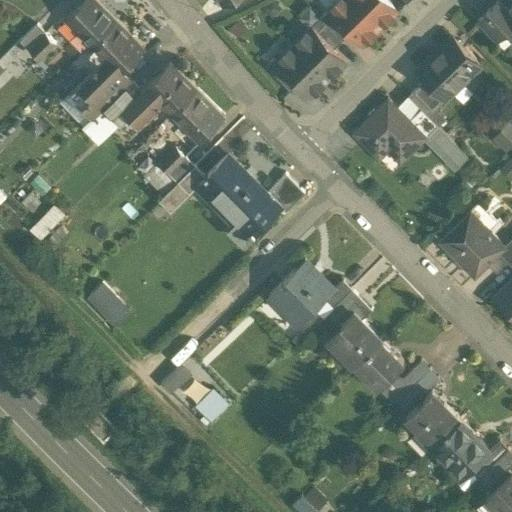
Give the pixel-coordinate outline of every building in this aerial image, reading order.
[(117,18),(99,0),(80,0),(65,14),(81,31),(83,30),(94,41),(117,18)] [(380,27),(353,0),(337,0),(329,9),(351,32),(362,44),(380,27)] [(387,0),(353,0),(380,27),(397,10),(387,0)] [(498,1),(478,21),(497,40),(507,31),(511,35),(511,6),(507,11),(498,1)] [(351,32),(329,9),(320,17),(342,40),(351,32)] [(320,17),(311,26),(334,49),(342,40),(320,17)] [(144,46),(117,18),(94,41),(105,52),(104,53),(107,57),(120,70),(123,67),(144,46)] [(28,45),(29,47),(47,30),(38,21),(21,38),(28,45)] [(334,49),(311,26),(295,43),(328,77),(345,60),(334,49)] [(47,30),(29,47),(39,57),(57,40),(47,30)] [(453,37),(431,58),(430,56),(417,69),(426,78),(445,98),(451,98),(455,94),(454,88),(469,74),(475,74),(479,70),(479,64),(453,37)] [(0,72),(28,45),(21,38),(0,58),(0,72)] [(328,77),(295,43),(277,60),(300,82),(311,94),(328,77)] [(115,94),(132,77),(123,67),(120,70),(107,57),(83,80),(70,93),(93,116),(95,113),(105,104),(115,94)] [(277,60),(274,57),(266,65),(291,91),(300,82),(277,60)] [(197,87),(170,59),(145,84),(161,100),(163,99),(174,110),(197,87)] [(125,104),(142,87),(132,77),(115,94),(125,104)] [(445,98),(426,78),(409,95),(421,108),(428,114),(436,106),(445,98)] [(125,104),(131,111),(143,100),(152,109),(161,100),(145,84),(142,87),(125,104)] [(197,87),(174,110),(185,121),(183,123),(199,139),(224,115),(197,87)] [(125,104),(115,94),(105,104),(113,112),(121,121),(131,111),(125,104)] [(388,97),(353,132),(379,159),(393,144),(406,157),(427,137),(409,119),(388,97)] [(105,104),(95,113),(103,121),(113,112),(105,104)] [(428,114),(438,126),(447,117),(436,106),(428,114)] [(428,114),(421,108),(409,119),(427,137),(438,126),(428,114)] [(113,112),(103,121),(111,130),(121,121),(113,112)] [(99,142),(111,130),(103,121),(95,113),(93,116),(83,125),(99,142)] [(493,138),(507,152),(511,147),(511,125),(509,122),(493,138)] [(187,154),(177,144),(159,161),(169,172),(186,154),(187,154)] [(267,192),(227,152),(206,173),(197,182),(198,183),(237,222),(267,192)] [(195,163),(186,154),(169,172),(178,180),(195,163)] [(511,154),(500,166),(511,178),(511,154)] [(146,175),(164,193),(178,180),(169,172),(159,161),(146,175)] [(195,163),(178,180),(189,192),(198,183),(197,182),(206,173),(195,163)] [(283,176),(267,192),(283,209),(287,213),(304,196),(283,176)] [(171,210),(189,192),(178,180),(164,193),(159,198),(171,210)] [(267,192),(237,222),(231,228),(248,245),(283,209),(267,192)] [(55,206),(35,224),(44,234),(64,215),(55,206)] [(489,236),(468,214),(441,240),(475,275),(488,262),(499,252),(505,246),(504,245),(493,233),(489,236)] [(511,237),(504,245),(505,246),(499,252),(509,262),(511,258),(511,237)] [(499,252),(488,262),(497,273),(509,262),(499,252)] [(297,323),(322,299),(332,289),(304,260),(269,294),(297,323)] [(322,299),(331,308),(353,286),(344,277),(332,289),(322,299)] [(511,277),(494,295),(511,313),(511,277)] [(116,325),(133,310),(104,281),(88,297),(116,325)] [(331,308),(343,321),(355,309),(363,317),(373,307),(353,286),(331,308)] [(329,334),(356,362),(382,337),(363,317),(355,309),(343,321),(329,334)] [(405,360),(382,337),(356,362),(379,386),(393,373),(405,360)] [(393,373),(379,386),(395,402),(396,400),(414,383),(433,365),(424,356),(405,375),(393,373)] [(182,361),(161,382),(172,393),(194,372),(182,361)] [(414,383),(423,393),(442,374),(433,365),(414,383)] [(414,383),(396,400),(405,410),(423,393),(414,383)] [(460,417),(432,389),(406,414),(420,427),(421,426),(435,441),(460,417)] [(84,413),(106,436),(119,424),(95,401),(84,413)] [(488,445),(460,417),(435,441),(449,455),(448,456),(462,470),(488,445)] [(500,438),(482,456),(491,465),(509,447),(500,438)] [(491,465),(490,465),(500,475),(509,467),(511,463),(511,450),(509,447),(491,465)] [(479,476),(490,465),(491,465),(482,456),(470,468),(479,476)] [(490,489),(511,470),(511,469),(509,467),(500,475),(490,465),(479,476),(490,489)] [(511,511),(511,470),(490,489),(484,496),(499,511),(511,511)] [(292,502),(301,511),(317,511),(319,511),(302,492),(292,502)]
